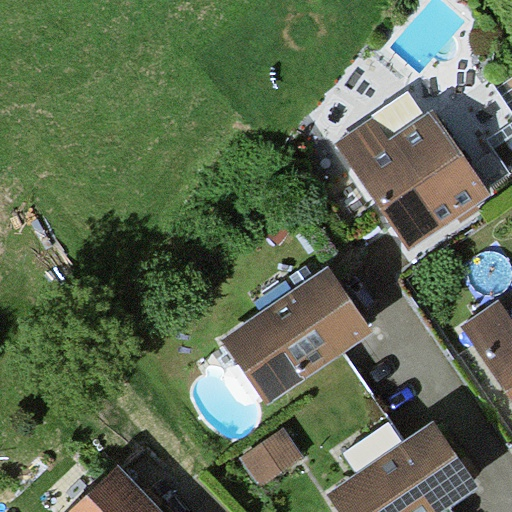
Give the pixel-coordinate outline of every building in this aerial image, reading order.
[(332,142),(409,254),(467,215),(486,202),(481,194),(508,175),(484,140),(511,121),(511,119),(486,82),(431,120),(410,89),(332,142)] [(268,411),(298,390),(346,356),(372,337),(358,317),(324,269),(220,343),(268,411)] [(458,331),(511,410),(511,315),(502,301),(458,331)] [(404,442),(346,356),(298,390),(355,475),(404,442)] [(433,423),(404,442),(355,475),(325,495),(336,511),(455,511),(481,496),(465,471),(433,423)] [(152,511),(117,476),(79,511),(152,511)]
